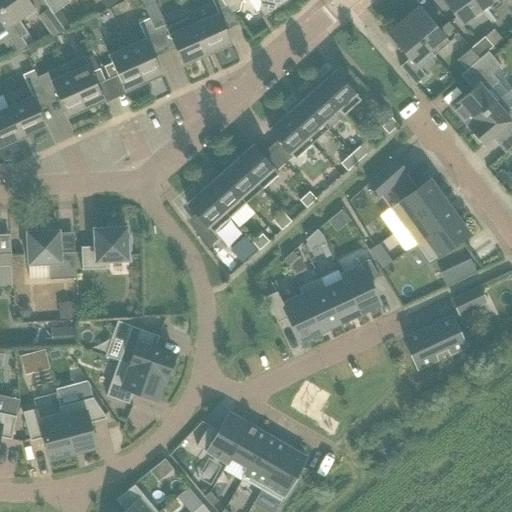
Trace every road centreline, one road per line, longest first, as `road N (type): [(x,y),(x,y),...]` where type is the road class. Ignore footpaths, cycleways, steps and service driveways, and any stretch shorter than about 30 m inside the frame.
road 1 (residential): [(343,0),(138,184)]
road 2 (residential): [(200,379),(206,334),(196,268),(138,184)]
road 3 (residential): [(73,486),(153,447),(200,379)]
road 4 (residential): [(397,322),(245,397)]
road 5 (residential): [(511,234),(415,109)]
road 6 (residential): [(138,184),(0,187)]
